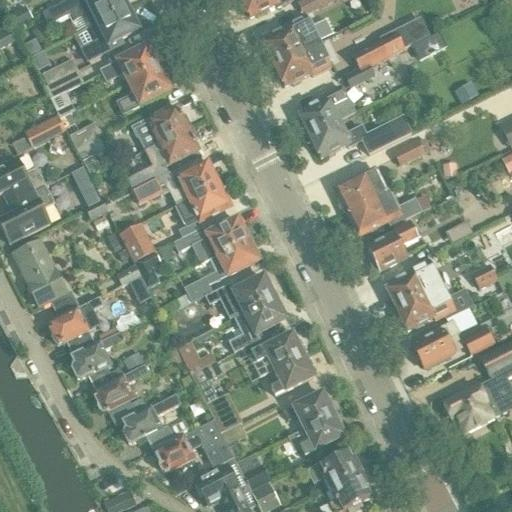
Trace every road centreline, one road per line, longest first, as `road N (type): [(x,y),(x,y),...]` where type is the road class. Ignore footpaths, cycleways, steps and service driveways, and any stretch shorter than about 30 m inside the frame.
road 1 (unclassified): [(436,498),(183,0)]
road 2 (residential): [(187,511),(85,440),(0,276)]
